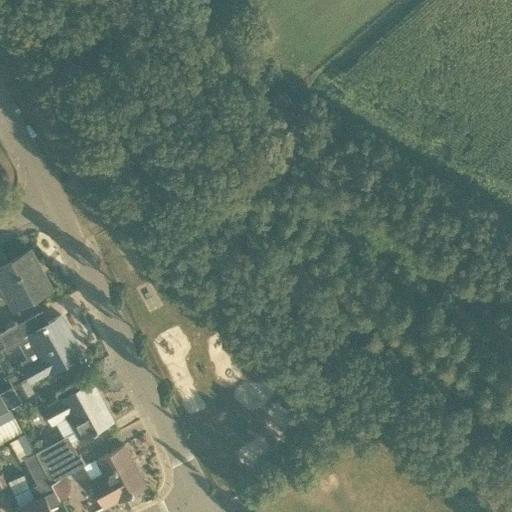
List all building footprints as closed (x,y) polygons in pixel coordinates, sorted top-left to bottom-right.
[(37,267),(39,266),(30,249),(0,265),(0,282),(14,308),(51,288),(43,273),(41,274),(37,267)] [(29,301),(15,309),(21,319),(35,311),(29,301)] [(67,334),(71,332),(61,314),(46,322),(28,332),(42,357),(24,367),(31,380),(49,371),(82,353),(76,342),(72,344),(67,334)] [(0,347),(23,335),(17,323),(0,331),(0,347)] [(26,377),(14,384),(23,398),(35,392),(26,377)] [(80,436),(96,427),(113,418),(113,417),(104,402),(103,403),(99,396),(101,395),(92,379),(83,384),(80,379),(55,393),(59,399),(44,407),(52,422),(67,413),(80,436)] [(0,413),(8,409),(0,394),(0,413)] [(0,442),(21,431),(14,417),(10,410),(0,415),(0,442)] [(37,451),(34,452),(24,434),(9,442),(19,460),(24,458),(37,484),(30,487),(34,498),(19,505),(21,511),(51,511),(50,507),(61,502),(60,501),(45,471),(48,470),(37,451)] [(66,435),(37,451),(48,470),(78,455),(66,435)] [(90,479),(95,488),(105,506),(119,498),(119,499),(145,484),(123,444),(97,459),(104,472),(90,479)] [(78,455),(48,470),(45,471),(60,501),(65,496),(67,492),(68,486),(67,480),(65,475),(86,464),(80,454),(78,455)] [(13,477),(18,496),(31,492),(25,473),(13,477)]
